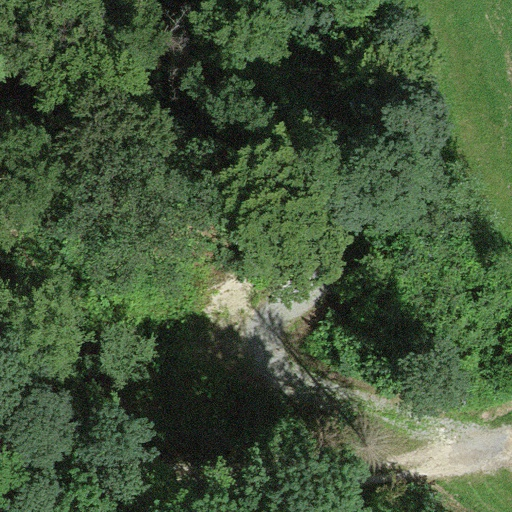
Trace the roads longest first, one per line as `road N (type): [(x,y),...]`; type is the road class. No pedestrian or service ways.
road 1 (track): [(0,180),(51,295),(302,396),(485,453)]
road 2 (track): [(0,451),(173,480),(414,481),(511,439)]
